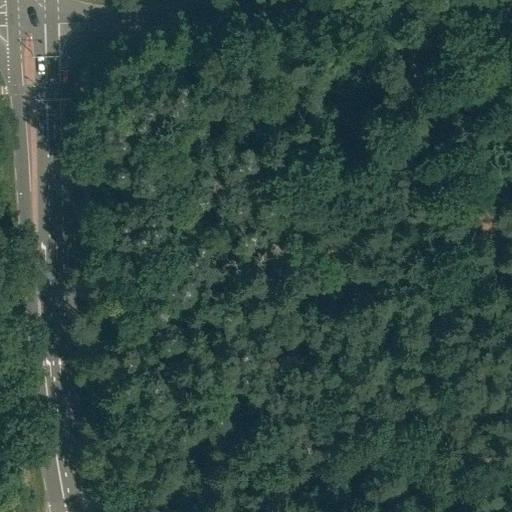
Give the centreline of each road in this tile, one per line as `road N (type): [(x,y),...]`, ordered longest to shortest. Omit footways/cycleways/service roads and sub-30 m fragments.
road 1 (track): [(511,457),(411,455),(160,490),(69,511)]
road 2 (secondary): [(53,15),(479,0)]
road 3 (tertiary): [(12,16),(26,254),(49,287)]
road 4 (tertiary): [(49,287),(57,242),(53,15)]
road 5 (track): [(425,38),(445,152),(511,250)]
road 6 (tertiary): [(69,511),(52,390),(49,287)]
